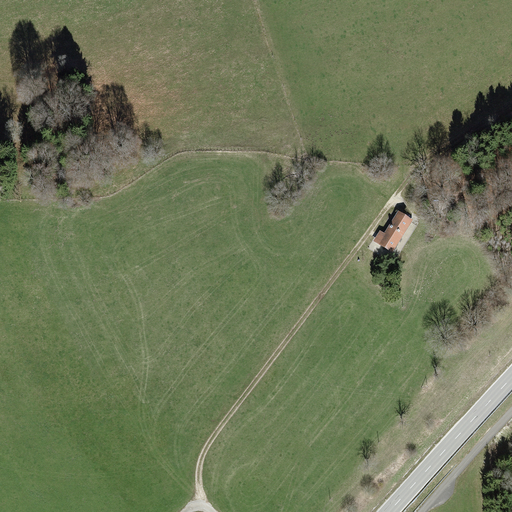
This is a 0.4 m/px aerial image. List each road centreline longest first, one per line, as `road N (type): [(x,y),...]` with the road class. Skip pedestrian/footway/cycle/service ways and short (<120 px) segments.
road 1 (track): [(205,501),(199,467),(211,439),(417,177),(511,114)]
road 2 (primary): [(511,377),(388,511)]
road 3 (track): [(511,411),(420,511)]
